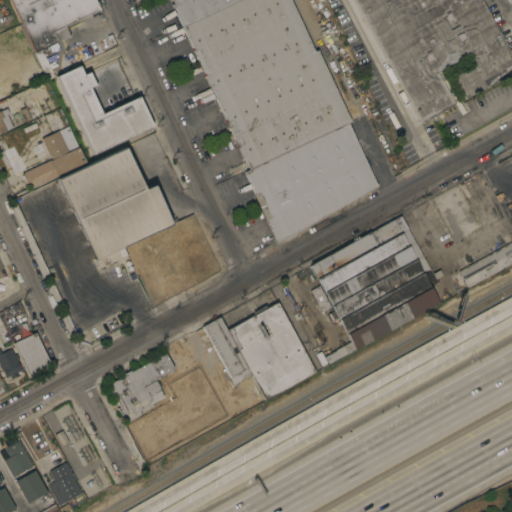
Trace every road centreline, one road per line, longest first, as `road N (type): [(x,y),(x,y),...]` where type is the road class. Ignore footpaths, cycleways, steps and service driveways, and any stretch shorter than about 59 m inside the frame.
road 1 (residential): [(511,133),(0,417)]
road 2 (motorway): [(131,511),(511,296)]
road 3 (motorway): [(511,325),(177,511)]
road 4 (residential): [(248,278),(116,0)]
road 5 (motorway): [(511,372),(262,511)]
road 6 (residential): [(0,216),(74,377),(123,456)]
road 7 (motorway): [(382,511),(511,440)]
